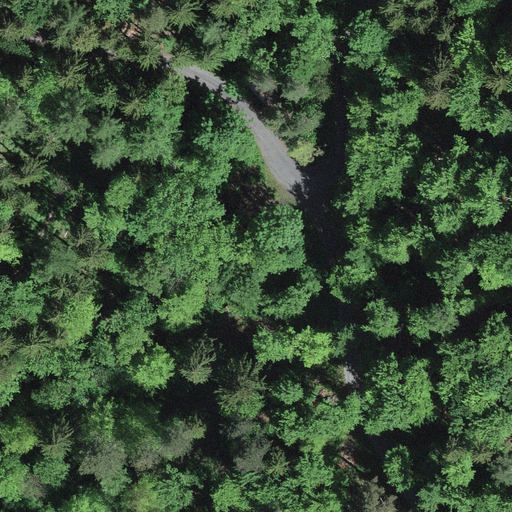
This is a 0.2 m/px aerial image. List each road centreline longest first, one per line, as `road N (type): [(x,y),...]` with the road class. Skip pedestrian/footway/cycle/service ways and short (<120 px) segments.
road 1 (track): [(0,28),(148,61),(210,87),(244,110),(298,178),(319,183)]
road 2 (track): [(319,183),(361,358),(424,511)]
road 3 (track): [(373,0),(356,84),(319,183)]
